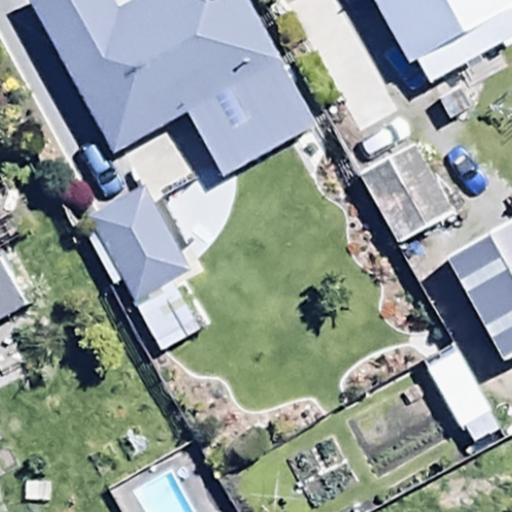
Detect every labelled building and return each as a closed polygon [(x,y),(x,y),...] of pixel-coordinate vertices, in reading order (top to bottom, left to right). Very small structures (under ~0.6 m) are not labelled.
[(315,137),(240,0),(35,0),(24,6),(110,164),(184,124),(220,189),(315,137)] [(511,43),(511,6),(508,0),(367,0),(409,74),(417,70),(428,90),(511,43)] [(452,223),(414,150),(357,181),(396,253),(452,223)] [(189,278),(149,197),(80,230),(112,295),(124,289),(158,358),(196,339),(170,287),(189,278)] [(0,330),(30,312),(0,261),(0,402),(18,392),(0,362),(0,330)]
